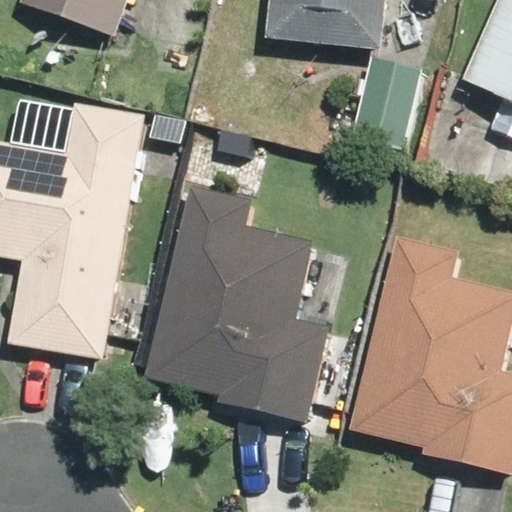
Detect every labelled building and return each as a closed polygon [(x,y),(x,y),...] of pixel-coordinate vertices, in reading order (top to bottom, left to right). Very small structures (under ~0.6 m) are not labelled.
[(135,0),(23,0),(18,14),(117,50),(135,0)] [(390,0),(277,0),(274,38),(386,49),(390,0)] [(511,0),(502,0),(462,87),(511,109),(511,0)] [(428,73),(370,62),(354,147),(412,159),(428,73)] [(107,367),(147,121),(78,110),(70,156),(0,145),(0,264),(24,268),(11,351),(107,367)] [(256,204),(194,190),(150,386),(222,402),(220,411),(309,431),(331,332),(298,325),(315,246),(250,231),(256,204)] [(465,257),(400,242),(356,435),(428,451),(427,459),(511,478),(511,377),(508,377),(511,358),(511,294),(459,283),(465,257)]
